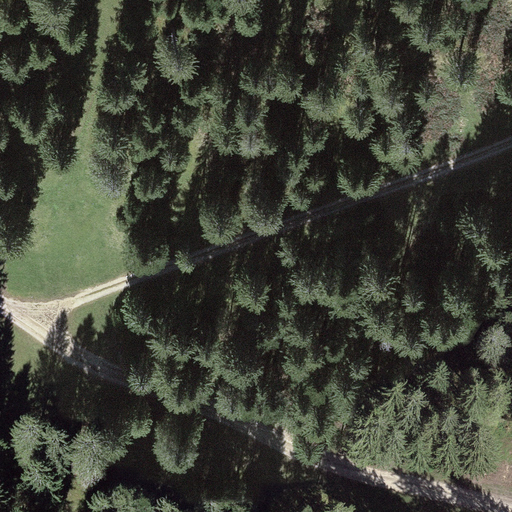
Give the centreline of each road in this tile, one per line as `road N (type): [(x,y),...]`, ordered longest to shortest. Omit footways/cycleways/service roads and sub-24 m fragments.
road 1 (track): [(0,304),(72,349),(306,453),(500,511)]
road 2 (track): [(13,314),(144,285),(511,143)]
